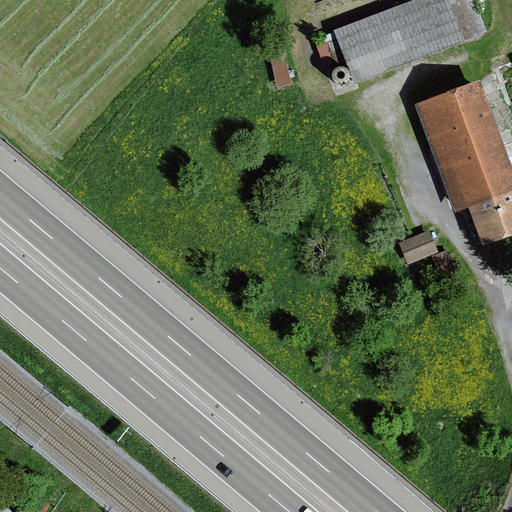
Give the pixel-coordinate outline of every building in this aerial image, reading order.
[(475,0),(439,0),(341,35),(357,83),(489,37),(475,0)] [(287,51),(268,56),(275,87),(294,82),(287,51)] [(511,167),(485,86),(425,106),(461,212),(478,206),(490,242),(511,234),(511,167)] [(432,236),(403,246),(409,267),(439,257),(432,236)] [(37,511),(24,502),(15,511),(37,511)]
